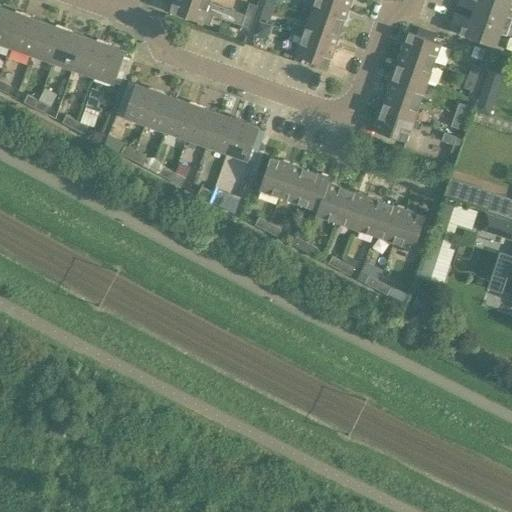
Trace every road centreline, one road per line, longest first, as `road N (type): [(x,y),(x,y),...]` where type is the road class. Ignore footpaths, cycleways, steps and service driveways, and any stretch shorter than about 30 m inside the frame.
road 1 (unclassified): [(0,303),(408,511)]
road 2 (residential): [(415,0),(385,17),(349,118),(164,53),(146,21),(121,11)]
